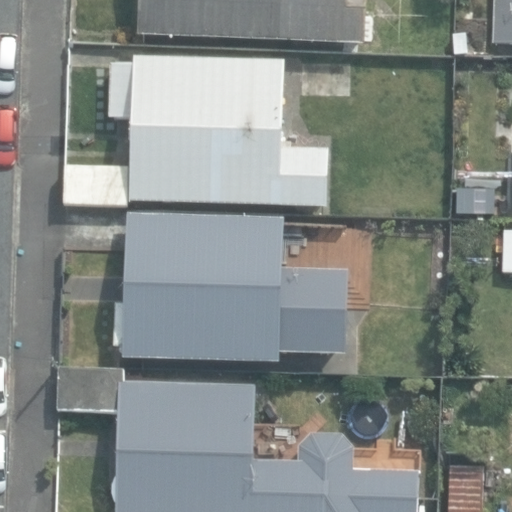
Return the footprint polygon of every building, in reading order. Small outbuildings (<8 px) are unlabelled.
[(142,0),(141,36),(366,46),(367,0),(142,0)] [(511,0),(497,0),(497,47),(511,47),(511,0)] [(69,169),(67,206),(141,209),(142,202),(328,209),(329,153),(285,151),(288,65),(137,59),(137,67),(116,66),(114,119),(134,120),(132,171),(69,169)] [(303,94),(351,96),(352,69),(304,67),(303,94)] [(141,209),(67,206),(66,248),(129,250),(125,359),(282,365),(282,359),(292,359),(294,298),(284,297),(286,220),(141,215),(141,209)] [(324,361),(408,364),(409,328),(406,328),(407,305),(390,304),(389,327),(325,325),(324,361)] [(115,511),(418,511),(420,474),(355,472),(356,450),(344,438),(312,437),(300,450),(300,464),(255,463),(257,390),(125,386),(125,371),(60,369),(59,412),(118,414),(115,511)] [(449,511),(484,511),(485,468),(450,467),(449,511)]
